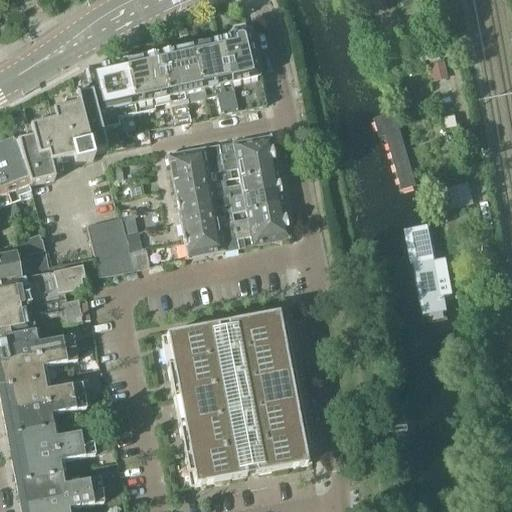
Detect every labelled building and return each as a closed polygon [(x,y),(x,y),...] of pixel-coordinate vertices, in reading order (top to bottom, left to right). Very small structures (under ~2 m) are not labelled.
[(220,43),(236,116),(264,109),(247,35),(240,32),(232,34),(228,40),(228,41),(220,43)] [(236,116),(220,43),(192,50),(203,102),(214,100),(219,120),(236,116)] [(203,102),(192,50),(158,57),(169,109),(173,129),(189,125),(185,107),(203,102)] [(169,109),(158,57),(124,65),(133,110),(134,117),(154,113),(153,110),(165,107),(166,110),(169,109)] [(133,110),(124,65),(85,73),(88,86),(96,118),(133,110)] [(446,77),(443,65),(433,68),(436,79),(446,77)] [(16,144),(13,145),(28,189),(53,182),(52,180),(60,178),(59,174),(56,175),(55,171),(61,169),(60,165),(71,162),(72,166),(91,162),(90,156),(105,152),(96,118),(88,86),(85,86),(88,96),(73,99),(75,109),(50,115),(52,125),(28,131),(30,140),(16,144)] [(457,128),(455,118),(444,120),(446,130),(457,128)] [(418,189),(400,126),(381,132),(400,195),(418,189)] [(222,164),(271,155),(268,139),(219,148),(222,164)] [(28,189),(13,145),(0,149),(0,181),(14,217),(17,215),(14,205),(31,199),(28,189)] [(170,174),(222,164),(219,148),(166,157),(170,174)] [(271,155),(222,164),(224,182),(225,182),(229,181),(228,172),(236,171),(238,180),(275,173),(271,155)] [(224,182),(222,164),(170,174),(173,192),(224,182)] [(122,183),(118,167),(107,169),(111,185),(122,183)] [(227,190),(225,182),(224,182),(227,199),(279,190),(275,173),(238,180),(240,187),(227,190)] [(14,217),(0,181),(0,210),(5,208),(9,219),(14,217)] [(224,182),(173,192),(176,209),(227,199),(224,182)] [(471,207),(466,185),(438,192),(444,214),(471,207)] [(143,196),(141,187),(129,190),(131,199),(143,196)] [(282,207),(279,190),(227,199),(231,216),(238,215),(236,206),(241,205),(243,214),(282,207)] [(120,219),(143,214),(141,201),(140,198),(127,200),(117,202),(120,219)] [(227,199),(176,209),(179,225),(231,216),(227,199)] [(285,224),(282,207),(243,214),(238,215),(231,216),(232,224),(234,233),(285,224)] [(164,224),(162,213),(153,214),(155,225),(164,224)] [(231,216),(179,225),(183,243),(234,233),(232,224),(231,216)] [(128,254),(124,237),(119,220),(86,229),(94,264),(98,280),(133,273),(128,254)] [(133,224),(122,226),(124,237),(135,235),(133,224)] [(288,241),(286,231),(285,224),(234,233),(237,252),(243,250),(241,241),(249,239),(250,249),(288,241)] [(447,313),(431,227),(407,232),(423,317),(447,313)] [(135,235),(124,237),(128,254),(145,250),(155,248),(151,231),(135,235)] [(237,252),(234,233),(183,243),(186,261),(237,252)] [(44,251),(38,238),(37,237),(10,247),(13,254),(0,256),(0,285),(49,275),(47,270),(44,251)] [(149,270),(145,250),(128,254),(133,273),(149,270)] [(49,275),(0,285),(0,340),(32,334),(45,332),(43,324),(42,324),(40,317),(59,314),(62,329),(81,326),(75,294),(86,292),(84,282),(81,270),(49,275)] [(511,328),(511,313),(511,308),(497,311),(500,331),(511,328)] [(189,490),(192,489),(246,479),(245,478),(253,476),(253,477),(310,467),(281,315),(225,326),(225,327),(217,329),(217,327),(160,338),(189,490)] [(35,346),(32,334),(0,340),(0,390),(42,382),(39,370),(75,363),(71,339),(35,346)] [(44,393),(42,382),(0,390),(0,409),(5,438),(51,429),(48,417),(84,410),(84,409),(97,407),(95,396),(82,399),(80,386),(44,393)] [(53,441),(51,429),(5,438),(14,485),(60,476),(58,465),(99,457),(101,468),(107,468),(108,467),(106,455),(104,444),(102,434),(89,436),(89,434),(53,441)] [(111,443),(104,444),(106,455),(113,454),(111,443)] [(60,476),(14,485),(19,511),(83,511),(83,509),(102,505),(100,493),(111,491),(107,468),(101,468),(95,469),(97,481),(62,488),(60,476)]
